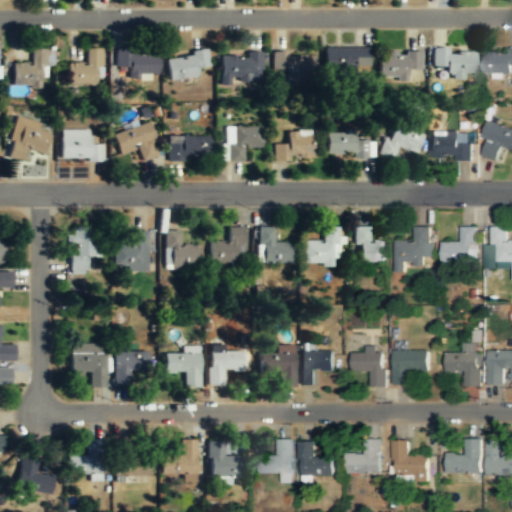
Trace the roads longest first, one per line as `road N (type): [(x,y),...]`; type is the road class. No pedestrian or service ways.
road 1 (residential): [(0,193),(511,191)]
road 2 (residential): [(0,16),(511,16)]
road 3 (residential): [(38,407),(511,410)]
road 4 (residential): [(39,193),(38,407)]
